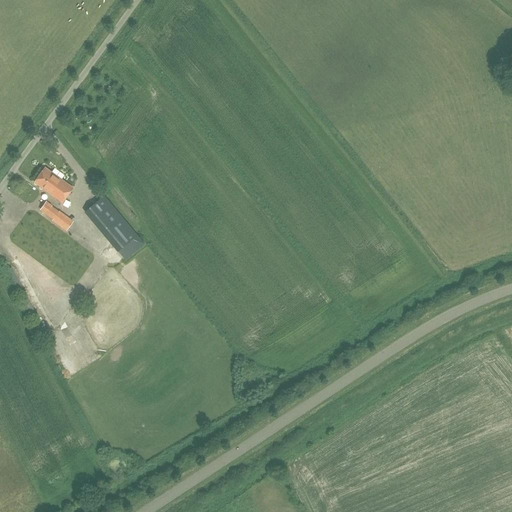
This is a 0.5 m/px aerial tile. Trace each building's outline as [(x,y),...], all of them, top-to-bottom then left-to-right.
[(63,203),(73,188),(45,167),(35,182),(63,203)] [(145,245),(137,235),(106,198),(105,196),(86,212),(118,251),(127,260),(145,245)] [(60,211),(52,206),(52,205),(47,201),(40,210),(53,219),(52,221),(67,231),(74,221),(60,211)] [(89,277),(80,287),(84,290),(93,280),(89,277)] [(89,359),(83,363),(87,370),(93,366),(89,359)]
